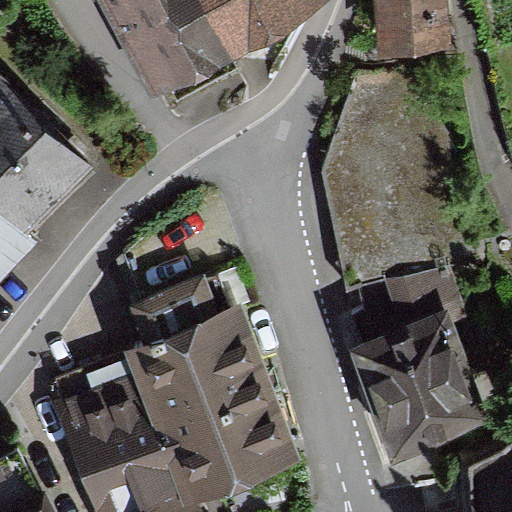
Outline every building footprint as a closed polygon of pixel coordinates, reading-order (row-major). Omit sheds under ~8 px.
[(115,0),(156,79),(237,38),(217,0),(115,0)] [(217,0),(237,38),(310,0),(217,0)] [(446,0),(391,0),(397,47),(451,41),(446,0)] [(468,258),(435,72),(358,86),(327,165),(347,279),(468,258)] [(0,266),(99,159),(25,91),(0,118),(0,266)] [(139,352),(190,476),(292,434),(232,287),(214,294),(204,268),(138,295),(151,328),(133,335),(139,352)] [(443,304),(362,334),(398,433),(480,404),(443,304)] [(205,511),(190,476),(139,352),(63,383),(104,497),(110,511),(205,511)] [(0,511),(47,511),(19,451),(0,459),(0,511)]
